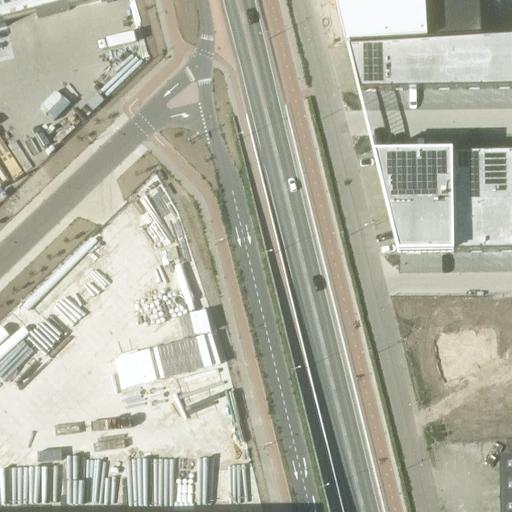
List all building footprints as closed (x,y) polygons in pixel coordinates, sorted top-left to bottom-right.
[(0,0),(0,29),(112,1),(111,0),(0,0)] [(436,0),(337,8),(342,45),(438,41),(436,0)] [(511,38),(349,48),(359,92),(511,89),(511,38)] [(114,119),(113,93),(106,91),(47,94),(51,73),(51,70),(45,69),(29,70),(26,84),(20,84),(23,148),(39,152),(47,151),(50,152),(74,150),(73,150),(94,149),(96,140),(109,140),(114,119)] [(511,154),(375,156),(399,255),(511,253),(511,154)] [(114,311),(117,411),(187,409),(183,309),(114,311)] [(511,341),(422,342),(441,418),(511,417),(511,341)] [(511,511),(511,481),(457,482),(463,511),(511,511)]
